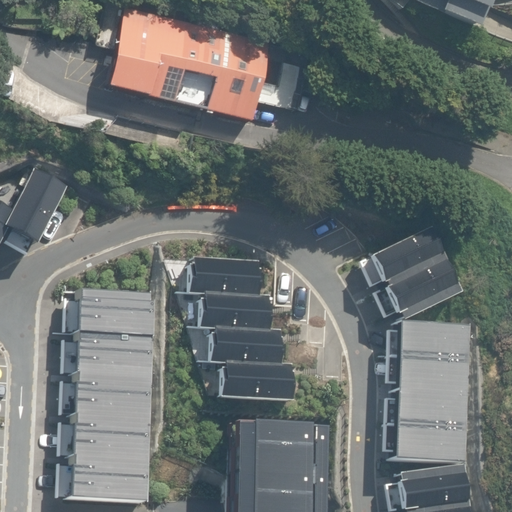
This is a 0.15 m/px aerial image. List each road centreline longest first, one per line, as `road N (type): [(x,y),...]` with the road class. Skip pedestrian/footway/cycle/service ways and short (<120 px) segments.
road 1 (residential): [(8,282),(96,238),(169,217),(235,219),(291,243),(341,302),(365,357),(368,511)]
road 2 (residential): [(8,282),(20,342),(14,511)]
